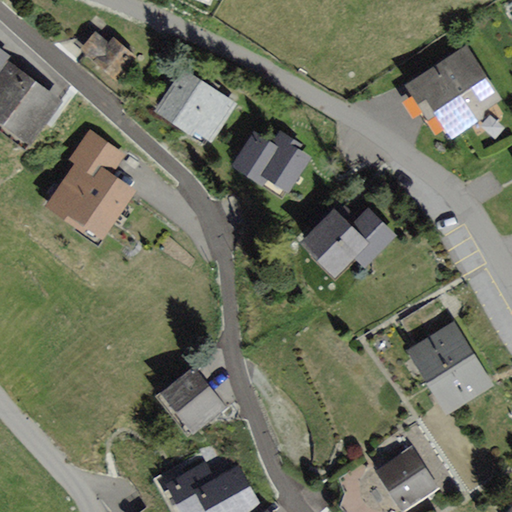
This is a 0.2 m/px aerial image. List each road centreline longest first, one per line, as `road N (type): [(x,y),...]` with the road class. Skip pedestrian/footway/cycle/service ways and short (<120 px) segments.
road 1 (residential): [(0,12),(185,179),(213,215),(226,253),(230,350),(245,410),(297,511)]
road 2 (residential): [(511,285),(466,220),(398,157),(271,72),(110,0)]
road 3 (residential): [(0,400),(92,511)]
